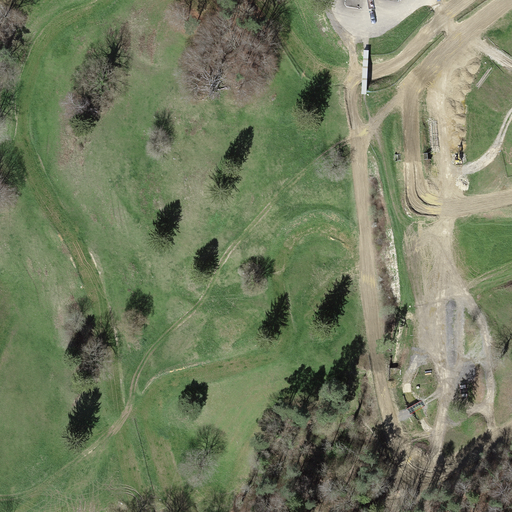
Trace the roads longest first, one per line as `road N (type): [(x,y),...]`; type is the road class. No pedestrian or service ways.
road 1 (track): [(411,93),(269,203),(231,246),(197,305),(141,362),(126,413),(115,423)]
road 2 (track): [(429,68),(444,130),(450,274),(479,321),(494,439)]
road 3 (track): [(389,419),(440,392),(440,294),(450,274)]
